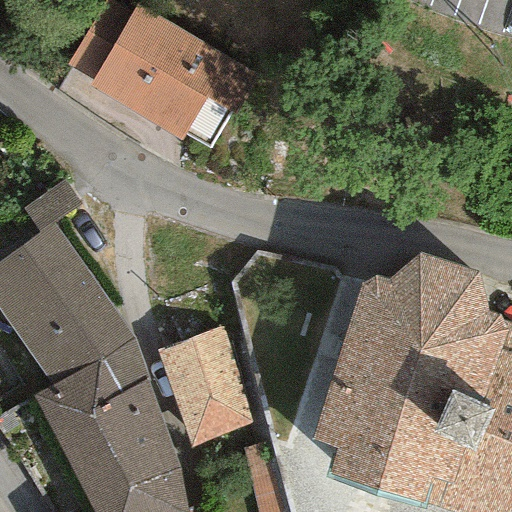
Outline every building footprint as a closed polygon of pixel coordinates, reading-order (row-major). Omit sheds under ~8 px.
[(132,11),(114,0),(104,0),(66,64),(92,80),(88,86),(179,141),(205,98),(227,111),(252,71),(137,2),(132,11)] [(62,182),(21,210),(38,234),(52,224),(79,206),(62,182)] [(38,234),(0,260),(0,312),(51,387),(133,339),(52,224),(38,234)] [(476,273),(418,254),(386,282),(373,278),(360,283),(313,440),(336,447),(326,473),(440,511),(511,511),(511,325),(499,322),(499,317),(487,312),(476,273)] [(252,426),(221,329),(156,349),(187,446),(252,426)] [(180,471),(133,339),(51,387),(33,397),(91,511),(185,511),(185,509),(180,471)] [(286,511),(268,442),(241,448),(255,511),(286,511)]
